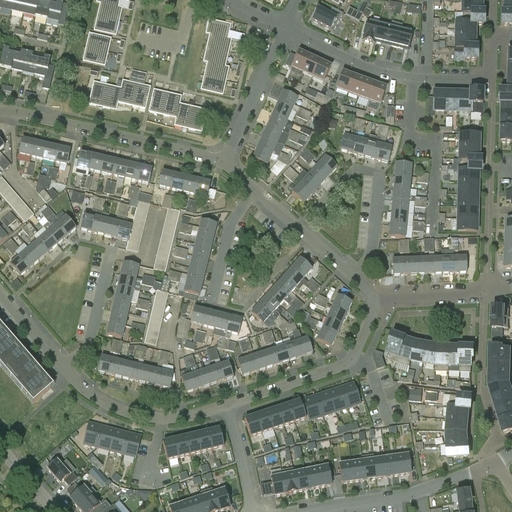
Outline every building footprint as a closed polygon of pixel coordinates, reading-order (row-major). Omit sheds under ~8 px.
[(0,0),(0,9),(11,12),(13,0),(0,0)] [(13,0),(11,12),(23,15),(26,0),(13,0)] [(26,0),(23,15),(35,18),(38,0),(26,0)] [(48,0),(38,0),(35,18),(47,20),(51,1),(48,0)] [(118,9),(118,8),(120,0),(96,0),(96,4),(100,5),(118,9)] [(63,3),(51,1),(47,20),(59,23),(58,26),(64,28),(66,16),(60,14),(63,3)] [(481,2),(462,2),(462,14),(481,14),(481,2)] [(100,5),(97,18),(119,23),(122,9),(118,8),(118,9),(100,5)] [(329,15),(317,9),(311,22),(333,33),(342,15),(332,9),(329,15)] [(349,9),(345,16),(358,23),(362,16),(349,9)] [(481,14),(462,14),(461,25),(475,25),(474,26),(483,26),(483,14),(481,14)] [(511,26),(511,14),(504,15),(504,14),(501,14),(501,27),(511,26)] [(116,37),(119,23),(97,18),(94,32),(116,37)] [(205,35),(209,36),(227,40),(230,26),(208,21),(205,35)] [(362,42),(374,45),(378,25),(367,22),(365,27),(364,27),(363,34),(364,34),(362,42)] [(385,45),(390,28),(378,25),(374,45),(374,43),(380,45),(380,44),(385,45)] [(455,37),(474,37),(474,26),(475,25),(461,25),(455,25),(455,37)] [(397,49),(401,31),(390,28),(385,45),(391,46),(391,47),(397,49)] [(408,51),(413,33),(401,31),(397,49),(402,50),(402,49),(408,51)] [(89,35),(85,49),(108,54),(111,40),(89,35)] [(231,41),(227,40),(209,36),(206,50),(228,55),(231,41)] [(455,49),(474,49),(474,37),(455,37),(455,49)] [(0,62),(0,69),(11,72),(15,52),(3,49),(0,62)] [(104,68),(108,54),(85,49),(82,63),(104,68)] [(476,49),(474,49),(455,49),(455,61),(476,61),(476,49)] [(203,64),(206,64),(225,69),(228,55),(206,50),(203,63),(203,64)] [(22,74),(27,54),(15,52),(11,72),(22,74)] [(302,74),(309,58),(300,53),(299,55),(298,54),(289,73),(300,78),(302,74)] [(34,77),(39,57),(27,54),(22,74),(34,77)] [(34,77),(44,79),(42,90),(49,91),(54,68),(49,67),(50,60),(39,57),(34,77)] [(320,63),(309,58),(302,74),(312,79),(320,63)] [(329,67),(320,63),(312,79),(323,84),(330,69),(329,68),(329,67)] [(228,69),(225,69),(206,64),(203,78),(225,83),(228,69)] [(342,75),(337,88),(336,90),(347,94),(353,77),(344,74),(343,75),(342,75)] [(358,98),(361,88),(364,81),(353,77),(347,94),(358,98)] [(222,96),(225,83),(203,78),(200,91),(222,96)] [(361,88),(358,98),(369,102),(375,85),(364,81),(361,88)] [(121,89),(117,104),(118,104),(131,107),(136,85),(123,82),(121,88),(121,89)] [(96,107),(102,109),(107,86),(93,83),(91,93),(88,106),(96,107)] [(136,85),(131,107),(145,110),(149,94),(150,88),(136,85)] [(294,90),(300,93),(303,88),(297,85),(294,90)] [(375,85),(369,102),(380,106),(385,90),(384,90),(385,89),(375,85)] [(121,89),(107,86),(102,109),(116,112),(118,104),(117,104),(121,89)] [(321,104),(323,98),(308,90),(305,96),(315,101),(321,104)] [(511,90),(507,90),(507,93),(499,93),(498,105),(501,105),(501,107),(511,108),(511,105),(511,90)] [(153,91),(148,113),(162,116),(167,94),(153,91)] [(321,104),(327,107),(333,94),(328,91),(325,98),(323,98),(321,104)] [(482,93),(470,92),(470,95),(469,114),(481,114),(482,93)] [(297,99),(283,93),(277,105),(291,111),(297,99)] [(175,120),(174,127),(177,128),(182,106),(179,105),(181,98),(167,94),(162,116),(175,120)] [(433,113),(445,113),(446,94),(434,94),(433,113)] [(458,113),(458,94),(446,94),(445,113),(458,113)] [(458,94),(458,113),(469,114),(470,95),(458,94)] [(291,111),(277,105),(272,116),(286,122),(291,111)] [(182,106),(177,128),(191,131),(196,109),(182,106)] [(511,108),(501,107),(500,125),(511,125),(511,108)] [(201,134),(207,112),(196,109),(191,131),(201,134)] [(299,109),(297,114),(309,119),(311,114),(299,109)] [(392,126),(393,119),(393,109),(386,109),(386,119),(385,124),(392,126)] [(307,123),(309,119),(297,114),(295,118),(307,123)] [(281,134),(288,137),(299,142),(304,144),(306,139),(283,129),(286,122),(272,116),(267,127),(281,134)] [(312,120),(309,126),(315,129),(318,123),(312,120)] [(334,132),(337,123),(327,120),(324,129),(334,132)] [(511,144),(511,125),(500,125),(500,144),(511,144)] [(281,134),(267,127),(262,138),(276,145),(281,134)] [(299,133),(308,137),(310,133),(301,129),(299,133)] [(347,154),(352,155),(356,140),(357,134),(353,133),(352,133),(350,138),(344,137),(340,152),(347,154)] [(460,136),(459,149),(478,149),(478,137),(460,136)] [(298,146),(299,142),(288,137),(287,140),(298,146)] [(276,145),(262,138),(257,149),(271,156),(271,155),(276,145)] [(34,143),(33,142),(22,140),(18,155),(27,157),(30,158),(34,143)] [(356,140),(352,155),(364,158),(367,143),(356,140)] [(34,143),(30,158),(31,158),(42,161),(46,145),(34,143)] [(367,143),(364,158),(375,161),(379,146),(367,143)] [(42,161),(54,164),(58,148),(46,145),(42,161)] [(388,164),(392,149),(379,146),(375,161),(388,164)] [(70,151),(58,148),(54,164),(67,167),(70,151)] [(274,168),(269,173),(276,179),(286,168),(287,168),(289,164),(278,159),(278,158),(271,155),(271,156),(257,149),(252,160),(266,167),(269,160),(276,163),(274,168)] [(478,149),(459,149),(459,160),(478,161),(478,149)] [(303,155),(313,164),(316,161),(307,151),(303,155)] [(80,153),(79,156),(78,161),(76,169),(84,171),(88,172),(88,171),(92,156),(80,153)] [(278,158),(278,159),(289,164),(291,159),(280,154),(278,158)] [(303,155),(300,159),(309,168),(313,164),(303,155)] [(10,166),(2,156),(0,157),(0,161),(7,169),(10,166)] [(100,174),(104,159),(92,156),(88,171),(100,174)] [(325,158),(316,167),(328,178),(337,168),(325,158)] [(104,159),(100,174),(113,177),(116,162),(104,159)] [(478,161),(459,160),(459,172),(478,173),(480,173),(480,161),(478,161)] [(116,162),(113,177),(124,180),(128,164),(116,162)] [(128,164),(124,180),(136,183),(140,167),(128,164)] [(395,165),(394,177),(410,179),(411,166),(395,165)] [(152,170),(140,167),(136,183),(148,186),(152,170)] [(316,167),(308,176),(320,187),(328,178),(316,167)] [(289,170),(287,173),(296,181),(299,178),(289,170)] [(158,188),(171,191),(174,175),(161,172),(158,188)] [(478,173),(459,172),(458,184),(477,185),(478,173)] [(284,176),(293,184),(296,181),(287,173),(284,176)] [(174,175),(171,191),(182,194),(186,178),(174,175)] [(312,196),(320,187),(308,176),(300,185),(312,196)] [(410,179),(394,177),(393,190),(409,191),(410,179)] [(194,196),(198,181),(186,178),(182,194),(194,196)] [(210,184),(198,181),(194,196),(214,201),(216,193),(208,191),(210,184)] [(45,182),(45,184),(37,182),(35,192),(37,194),(42,190),(48,192),(50,183),(45,182)] [(5,184),(0,188),(0,196),(9,188),(5,184)] [(477,185),(458,184),(458,196),(477,197),(477,185)] [(303,205),(312,196),(300,185),(291,194),(292,195),(303,205)] [(9,188),(0,196),(4,201),(13,193),(9,188)] [(57,196),(51,190),(47,194),(52,200),(57,196)] [(409,191),(393,190),(392,202),(408,204),(409,191)] [(43,191),(38,196),(46,205),(51,200),(43,191)] [(13,193),(4,201),(8,205),(17,197),(13,193)] [(81,207),(84,196),(72,193),(70,204),(81,207)] [(477,197),(458,196),(458,208),(477,209),(477,197)] [(17,197),(8,205),(12,210),(21,202),(17,197)] [(21,202),(12,210),(16,215),(25,207),(21,202)] [(408,204),(392,202),(391,214),(407,216),(408,204)] [(138,203),(136,209),(148,212),(149,206),(138,203)] [(25,207),(16,215),(20,219),(29,211),(25,207)] [(477,209),(458,208),(457,220),(476,221),(477,209)] [(44,212),(52,222),(56,218),(47,209),(44,212)] [(135,215),(146,218),(148,212),(136,209),(135,215)] [(168,210),(166,217),(178,219),(179,213),(171,211),(168,210)] [(24,224),(33,216),(29,211),(20,219),(24,224)] [(84,215),(80,231),(92,234),(97,212),(93,211),(92,211),(90,217),(84,215)] [(52,222),(44,212),(40,215),(47,224),(48,225),(52,222)] [(97,212),(92,234),(104,237),(108,221),(101,219),(103,213),(102,213),(97,212)] [(223,214),(212,213),(211,223),(222,223),(223,214)] [(0,222),(3,226),(13,218),(10,214),(0,222)] [(407,216),(391,214),(390,227),(406,228),(407,216)] [(133,222),(145,224),(146,218),(135,215),(133,222)] [(178,219),(166,217),(165,223),(176,225),(178,219)] [(16,221),(13,218),(3,226),(6,229),(16,221)] [(56,226),(66,238),(76,230),(65,218),(56,226)] [(120,224),(116,240),(128,243),(128,240),(130,234),(131,228),(132,227),(125,225),(126,219),(121,218),(120,224)] [(476,221),(457,220),(457,221),(451,221),(450,232),(457,232),(457,233),(476,233),(476,221)] [(108,221),(104,237),(116,240),(120,224),(115,223),(108,221)] [(48,225),(47,224),(42,229),(46,234),(57,246),(66,238),(56,226),(52,222),(48,225)] [(131,228),(143,230),(145,224),(133,222),(132,227),(131,228)] [(201,222),(198,234),(213,238),(216,225),(201,222)] [(176,225),(165,223),(163,229),(175,231),(176,225)] [(28,227),(25,229),(33,238),(37,235),(29,225),(27,226),(28,227)] [(404,240),(406,228),(390,227),(388,238),(404,240)] [(130,234),(142,237),(143,230),(131,228),(130,234)] [(22,231),(30,241),(33,238),(25,229),(22,231)] [(175,231),(163,229),(162,235),(173,238),(175,231)] [(37,242),(47,254),(57,246),(46,234),(37,242)] [(128,240),(140,243),(142,237),(130,234),(128,240)] [(195,246),(210,250),(213,238),(198,234),(195,246)] [(173,238),(162,235),(160,241),(172,244),(173,238)] [(128,240),(128,243),(127,246),(139,249),(140,243),(128,240)] [(18,250),(10,241),(7,244),(15,254),(18,250)] [(172,244),(160,241),(159,247),(170,250),(172,244)] [(28,250),(39,262),(47,254),(37,242),(28,250)] [(3,247),(11,256),(15,254),(7,244),(3,247)] [(137,254),(139,249),(127,246),(126,251),(137,254)] [(192,258),(207,262),(210,250),(195,246),(192,258)] [(170,250),(159,247),(157,253),(169,256),(170,250)] [(18,258),(29,270),(39,262),(28,250),(18,258)] [(169,256),(157,253),(156,259),(167,262),(169,256)] [(442,259),(441,259),(442,275),(454,275),(453,259),(453,253),(448,253),(447,253),(447,259),(445,259),(442,259)] [(20,278),(29,270),(18,258),(9,266),(14,271),(20,278)] [(207,262),(192,258),(189,270),(204,274),(207,262)] [(466,258),(453,259),(454,275),(466,274),(466,270),(466,258)] [(167,262),(156,259),(154,265),(166,268),(167,262)] [(430,260),(429,260),(429,276),(439,275),(442,275),(441,259),(438,259),(430,260)] [(300,260),(291,269),(303,280),(312,270),(309,268),(300,260)] [(416,260),(404,261),(405,277),(417,276),(417,260),(416,260)] [(426,260),(417,260),(417,276),(427,276),(429,276),(429,260),(426,260)] [(392,277),(405,277),(404,261),(392,261),(392,277)] [(138,268),(123,264),(120,276),(136,280),(138,268)] [(165,274),(166,268),(154,265),(153,271),(165,274)] [(303,280),(291,269),(283,278),(295,289),(303,280)] [(204,274),(189,270),(186,282),(202,286),(204,274)] [(117,288),(133,291),(136,280),(120,276),(117,288)] [(167,280),(163,279),(160,293),(167,295),(170,283),(179,285),(180,280),(168,277),(167,280)] [(295,289),(283,278),(275,287),(287,298),(295,289)] [(311,280),(308,284),(317,292),(320,288),(311,280)] [(199,297),(202,286),(186,282),(183,294),(199,297)] [(160,293),(162,284),(154,283),(154,284),(153,289),(156,292),(160,293)] [(313,296),(317,292),(308,284),(304,288),(313,296)] [(275,287),(267,297),(279,307),(284,302),(288,306),(289,305),(292,302),(287,298),(275,287)] [(115,299),(130,303),(133,291),(117,288),(115,299)] [(346,297),(348,292),(342,289),(340,295),(346,297)] [(168,295),(167,295),(160,293),(156,292),(155,298),(166,301),(168,295)] [(182,300),(183,300),(196,303),(197,297),(183,294),(182,299),(182,300)] [(317,296),(315,301),(325,306),(328,301),(317,296)] [(267,297),(258,306),(271,316),(275,320),(278,317),(279,317),(274,313),(279,307),(267,297)] [(337,297),(332,309),(346,315),(351,304),(337,297)] [(166,301),(155,298),(153,304),(165,307),(166,301)] [(130,303),(115,299),(112,311),(128,315),(130,303)] [(294,299),(292,302),(301,310),(303,307),(294,299)] [(323,310),(325,306),(315,301),(313,305),(323,310)] [(289,305),(298,313),(301,310),(292,302),(289,305)] [(165,307),(153,304),(152,310),(164,313),(165,307)] [(258,306),(250,315),(253,318),(262,326),(271,316),(258,306)] [(190,324),(202,327),(206,312),(194,309),(193,313),(190,324)] [(346,315),(332,309),(327,320),(341,326),(346,315)] [(152,310),(151,314),(150,316),(162,318),(164,313),(152,310)] [(508,329),(508,310),(493,310),(492,329),(508,329)] [(128,315),(112,311),(109,323),(125,326),(128,315)] [(202,327),(214,330),(217,315),(206,312),(202,327)] [(217,315),(214,330),(225,333),(229,318),(217,315)] [(162,318),(150,316),(149,321),(161,324),(162,318)] [(278,317),(275,320),(284,328),(287,325),(278,317)] [(228,341),(229,341),(231,335),(238,336),(242,321),(229,318),(225,333),(224,340),(228,341)] [(307,318),(304,323),(315,328),(318,323),(307,318)] [(275,320),(272,323),(277,327),(280,330),(281,331),(284,328),(275,320)] [(324,326),(318,323),(315,328),(322,331),(336,338),(341,326),(327,320),(324,326)] [(149,321),(148,324),(147,329),(159,332),(161,324),(149,321)] [(187,339),(187,323),(179,322),(178,339),(187,339)] [(106,336),(122,340),(125,326),(109,323),(106,336)] [(313,333),(315,328),(304,323),(302,328),(313,333)] [(147,329),(146,335),(145,337),(157,340),(159,332),(147,329)] [(0,367),(33,405),(36,402),(50,390),(49,388),(51,386),(47,382),(45,384),(0,331),(0,367)] [(331,349),(336,338),(322,331),(316,342),(331,349)] [(271,332),(266,333),(270,344),(274,343),(271,332)] [(264,346),(270,344),(266,333),(261,334),(264,346)] [(297,336),(293,337),(295,343),(300,358),(312,354),(312,352),(307,339),(301,341),(298,334),(297,334),(297,336)] [(386,360),(396,364),(404,340),(393,336),(389,346),(391,347),(386,360)] [(145,337),(145,339),(144,345),(155,348),(157,340),(145,337)] [(291,344),(284,347),(289,362),(300,358),(295,343),(293,337),(289,338),(291,344)] [(248,339),(243,340),(246,352),(251,350),(248,339)] [(241,353),(246,352),(243,340),(238,342),(241,353)] [(411,362),(415,344),(404,340),(396,364),(409,368),(411,362)] [(194,346),(184,343),(182,350),(192,353),(194,346)] [(415,344),(411,362),(423,364),(426,346),(415,344)] [(423,364),(435,367),(437,348),(426,346),(423,364)] [(289,362),(284,347),(272,351),(277,366),(289,362)] [(448,367),(449,348),(437,348),(435,367),(434,373),(448,373),(448,367)] [(449,348),(448,367),(460,367),(461,349),(449,348)] [(214,362),(219,360),(215,349),(210,351),(214,362)] [(473,360),(473,349),(461,349),(460,367),(460,373),(470,374),(471,360),(473,360)] [(490,349),(490,361),(509,362),(509,351),(501,351),(501,349),(490,349)] [(214,362),(210,351),(205,352),(209,363),(214,362)] [(277,366),(272,351),(260,355),(265,370),(277,366)] [(249,359),(254,374),(265,370),(260,355),(249,359)] [(192,357),(187,358),(191,369),(196,368),(192,357)] [(98,373),(110,376),(113,361),(101,358),(98,373)] [(187,358),(182,360),(186,371),(191,369),(187,358)] [(242,378),(254,374),(249,359),(237,363),(242,378)] [(221,366),(219,360),(214,362),(216,368),(221,383),(233,379),(228,364),(221,366)] [(125,363),(113,361),(110,376),(121,379),(125,363)] [(385,369),(383,361),(374,364),(377,371),(385,369)] [(490,373),(508,373),(509,362),(490,361),(490,373)] [(121,379),(133,382),(137,366),(125,363),(121,379)] [(149,369),(137,366),(133,382),(145,385),(149,369)] [(196,368),(191,369),(193,375),(198,390),(209,386),(204,372),(203,372),(201,366),(196,368)] [(221,383),(216,368),(205,371),(204,372),(209,386),(221,383)] [(145,385),(157,388),(161,372),(149,369),(145,385)] [(173,375),(161,372),(157,388),(170,391),(173,375)] [(490,373),(489,387),(508,384),(508,373),(490,373)] [(198,390),(193,375),(181,379),(186,394),(198,390)] [(340,388),(347,410),(360,406),(353,384),(340,388)] [(511,394),(508,384),(489,387),(493,400),(511,394)] [(340,388),(327,392),(335,414),(347,410),(340,388)] [(420,404),(422,392),(410,391),(408,403),(420,404)] [(335,414),(327,392),(315,397),(322,418),(335,414)] [(427,403),(439,403),(439,394),(427,393),(427,403)] [(511,397),(511,394),(493,400),(497,411),(511,406),(511,397)] [(322,418),(315,397),(302,401),(309,423),(322,418)] [(450,397),(449,409),(470,411),(471,399),(450,397)] [(288,406),(294,424),(305,420),(299,402),(288,406)] [(294,424),(288,406),(277,409),(283,428),(294,424)] [(500,423),(511,418),(511,406),(497,411),(500,423)] [(283,428),(277,409),(266,413),(272,431),(283,428)] [(470,411),(449,409),(448,420),(467,422),(468,411),(470,411)] [(272,431),(266,413),(255,416),(262,435),(272,431)] [(262,435),(255,416),(244,420),(250,439),(262,435)] [(511,418),(500,423),(504,435),(511,432),(511,418)] [(467,422),(448,420),(447,434),(466,434),(467,422)] [(96,450),(102,427),(89,424),(83,446),(96,450)] [(102,427),(96,450),(109,453),(115,431),(102,427)] [(219,430),(207,432),(212,451),(223,448),(219,430)] [(115,431),(109,453),(122,456),(127,434),(115,431)] [(207,432),(196,435),(200,454),(212,451),(207,432)] [(127,434),(122,456),(135,460),(140,440),(141,437),(127,434)] [(466,434),(447,434),(447,446),(468,445),(467,445),(466,445),(466,434)] [(200,454),(196,435),(185,438),(189,457),(200,454)] [(185,438),(174,440),(178,459),(189,457),(185,438)] [(174,440),(162,443),(167,462),(178,459),(174,440)] [(468,457),(468,445),(447,446),(448,458),(468,457)] [(299,447),(292,449),(295,462),(302,460),(299,447)] [(51,459),(56,455),(59,452),(57,449),(53,452),(48,456),(51,459)] [(396,458),(398,477),(410,476),(407,454),(395,456),(395,458),(396,458)] [(373,461),(374,461),(373,456),(361,458),(361,463),(362,463),(365,482),(376,480),(373,461)] [(396,458),(395,458),(384,460),(387,479),(398,477),(396,458)] [(384,460),(374,461),(373,461),(376,480),(387,479),(384,460)] [(60,485),(69,477),(56,462),(47,471),(60,485)] [(94,467),(98,471),(102,467),(98,463),(94,467)] [(361,463),(351,464),(353,484),(365,482),(362,463),(361,463)] [(353,484),(351,464),(339,466),(341,485),(353,484)] [(315,470),(319,489),(331,487),(327,468),(315,470)] [(293,475),(294,475),(293,470),(280,472),(281,477),(282,477),(286,496),(297,494),(293,475)] [(315,470),(304,472),(308,491),(319,489),(315,470)] [(304,472),(294,475),(293,475),(297,494),(308,491),(304,472)] [(282,477),(281,477),(270,479),(274,498),(286,496),(282,477)] [(102,489),(104,487),(107,483),(104,479),(98,484),(102,489)] [(91,498),(83,488),(69,500),(78,510),(91,498)] [(218,511),(212,495),(213,495),(211,490),(200,494),(201,498),(202,498),(206,511),(218,511)] [(224,491),(213,495),(212,495),(218,511),(221,511),(230,509),(224,491)] [(137,497),(144,505),(153,494),(137,493),(137,497)] [(456,495),(459,511),(468,511),(470,511),(467,493),(456,495)] [(94,511),(100,507),(91,498),(78,510),(79,511),(94,511)] [(201,498),(191,502),(194,511),(206,511),(202,498),(201,498)] [(194,511),(191,502),(180,506),(182,511),(194,511)]
